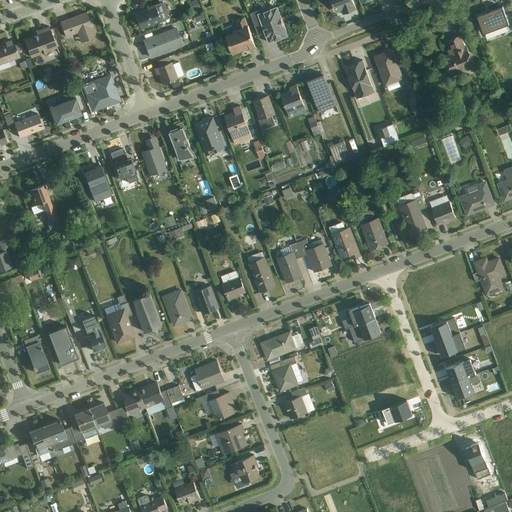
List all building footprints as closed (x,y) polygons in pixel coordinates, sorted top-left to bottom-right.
[(333,0),(344,26),(360,20),(351,0),(333,0)] [(140,30),(161,22),(154,6),(133,14),(140,30)] [(484,39),(510,32),(502,6),(476,14),(484,39)] [(268,43),(288,36),(277,7),(257,15),(268,43)] [(94,38),(87,15),(61,23),(66,38),(77,34),(80,43),(94,38)] [(233,56),(255,48),(244,20),(222,29),(233,56)] [(149,59),(183,46),(175,27),(142,40),(149,59)] [(34,62),(59,53),(51,32),(26,42),(34,62)] [(450,67),(467,61),(459,36),(441,43),(450,67)] [(208,51),(214,48),(211,40),(205,42),(208,51)] [(0,68),(18,60),(12,45),(0,49),(0,68)] [(385,85),(402,79),(391,49),(374,55),(385,85)] [(357,98),(375,92),(363,58),(345,64),(357,98)] [(28,59),(18,63),(20,68),(30,64),(28,59)] [(164,90),(180,84),(172,63),(156,69),(164,90)] [(318,111),(335,105),(324,74),(307,80),(318,111)] [(92,112),(120,101),(110,75),(82,86),(92,112)] [(36,89),(43,87),(41,80),(34,83),(36,89)] [(288,118),(305,112),(296,85),(279,91),(288,118)] [(262,127),(277,121),(268,96),(252,102),(262,127)] [(53,125),(81,116),(75,98),(47,107),(53,125)] [(416,98),(410,99),(413,114),(419,113),(416,98)] [(15,140),(43,129),(35,107),(6,119),(15,140)] [(235,143),(251,137),(240,107),(224,113),(235,143)] [(206,155),(224,148),(212,114),(194,121),(206,155)] [(392,123),(377,128),(384,148),(399,143),(392,123)] [(498,135),(511,130),(508,123),(495,128),(498,135)] [(179,162),(195,156),(183,127),(168,133),(179,162)] [(452,135),(440,138),(448,164),(460,160),(452,135)] [(150,177),(168,170),(155,136),(137,143),(150,177)] [(260,140),(253,141),(257,160),(264,158),(260,140)] [(279,147),(284,155),(292,149),(287,141),(279,147)] [(121,191),(138,187),(133,159),(115,162),(121,191)] [(273,170),(285,166),(283,159),(271,163),(273,170)] [(93,205),(113,197),(100,163),(80,171),(93,205)] [(503,202),(511,198),(511,166),(503,170),(507,179),(496,184),(503,202)] [(267,180),(272,178),(268,169),(263,171),(267,180)] [(230,176),(233,187),(240,185),(236,173),(230,176)] [(211,195),(206,180),(199,181),(204,197),(211,195)] [(466,216),(495,204),(486,180),(476,184),(477,189),(458,196),(466,216)] [(41,224),(57,218),(44,184),(28,190),(41,224)] [(281,189),(286,198),(295,194),(290,185),(281,189)] [(324,191),(329,200),(340,195),(336,186),(324,191)] [(269,193),(262,198),(267,204),(273,199),(269,193)] [(438,226),(456,220),(447,194),(429,201),(438,226)] [(212,196),(206,197),(208,209),(215,208),(212,196)] [(410,236),(427,229),(417,200),(399,206),(410,236)] [(198,229),(206,226),(203,218),(195,221),(198,229)] [(371,252),(389,245),(379,218),(360,225),(371,252)] [(342,262),(361,255),(350,227),(332,234),(342,262)] [(314,273),(332,267),(324,243),(306,250),(314,273)] [(86,249),(88,256),(104,251),(101,244),(86,249)] [(276,254),(290,250),(289,246),(275,249),(276,254)] [(7,251),(0,252),(0,271),(10,270),(7,251)] [(286,284),(303,278),(293,252),(276,258),(286,284)] [(260,293),(276,288),(264,256),(249,262),(260,293)] [(473,263),(486,297),(504,289),(500,278),(507,275),(500,257),(489,261),(487,257),(473,263)] [(38,271),(27,274),(29,282),(40,278),(38,271)] [(229,303),(247,296),(237,272),(220,279),(229,303)] [(203,314),(218,309),(211,286),(195,292),(203,314)] [(173,327),(193,319),(182,289),(162,297),(173,327)] [(32,299),(39,297),(38,290),(30,292),(32,299)] [(145,334),(162,328),(149,295),(132,301),(145,334)] [(478,321),(487,317),(481,300),(472,304),(478,321)] [(349,318),(341,321),(345,329),(347,328),(374,318),(368,302),(346,311),(349,318)] [(116,345),(135,338),(124,308),(105,315),(116,345)] [(95,353),(105,349),(92,316),(82,320),(95,353)] [(456,316),(431,323),(440,355),(464,348),(456,316)] [(380,332),(374,318),(347,328),(353,343),(380,332)] [(308,329),(315,343),(322,339),(315,325),(308,329)] [(326,325),(320,327),(322,335),(329,333),(326,325)] [(482,325),(478,326),(483,345),(487,343),(482,325)] [(267,360),(297,348),(290,330),(260,342),(267,360)] [(60,367),(78,359),(68,335),(50,342),(60,367)] [(36,375),(49,370),(39,343),(25,348),(36,375)] [(333,346),(326,349),(329,357),(336,355),(333,346)] [(202,388),(225,380),(216,358),(194,367),(202,388)] [(280,391),(298,385),(290,362),(272,369),(280,391)] [(500,389),(495,367),(480,370),(485,392),(500,389)] [(474,375),(447,383),(453,401),(475,394),(472,385),(476,383),(474,375)] [(326,393),(336,388),(331,379),(322,384),(326,393)] [(146,407),(164,399),(156,380),(138,388),(146,407)] [(146,407),(138,388),(123,394),(131,413),(146,407)] [(216,421),(238,412),(229,391),(207,400),(216,421)] [(206,394),(197,397),(198,402),(208,399),(206,394)] [(291,418),(308,411),(301,395),(284,402),(291,418)] [(407,398),(371,409),(378,430),(414,418),(407,398)] [(95,425),(110,419),(103,401),(88,407),(95,425)] [(95,425),(88,407),(74,412),(81,431),(95,425)] [(54,450),(69,444),(58,418),(43,425),(52,447),(54,450)] [(223,455),(249,444),(241,423),(214,433),(223,455)] [(52,447),(43,425),(29,431),(38,453),(52,447)] [(0,462),(17,455),(9,437),(0,440),(0,462)] [(146,454),(136,459),(139,464),(149,460),(146,454)] [(240,485),(262,476),(252,454),(231,463),(240,485)] [(201,457),(195,459),(198,471),(204,470),(201,457)] [(90,486),(101,482),(98,473),(86,477),(90,486)] [(46,477),(40,482),(44,488),(50,483),(46,477)] [(181,507),(201,499),(194,481),(174,489),(181,507)] [(142,511),(168,511),(160,490),(137,499),(142,511)] [(103,511),(129,511),(126,502),(103,511)] [(504,511),(501,503),(472,511),(504,511)]
